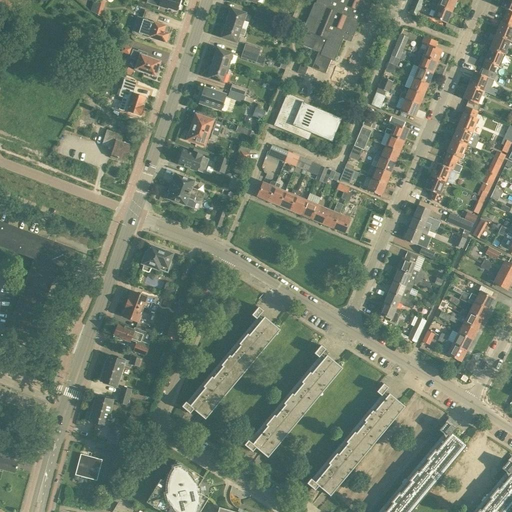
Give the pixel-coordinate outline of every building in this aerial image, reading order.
[(99,0),(93,0),(91,11),(100,16),(105,2),(99,0)] [(154,0),(153,3),(158,5),(157,7),(167,10),(167,8),(176,11),(176,10),(178,10),(180,5),(178,5),(179,0),(154,0)] [(363,23),(365,24),(367,19),(365,18),(372,1),(369,0),(316,0),(315,3),(314,3),(303,30),(304,30),(298,44),(318,52),(312,68),(325,73),(331,60),(334,61),(343,39),(350,42),(359,22),(363,24),(363,23)] [(423,4),(424,0),(423,0),(415,0),(415,1),(414,0),(408,14),(418,18),(420,12),(417,11),(420,3),(423,4)] [(433,0),(432,4),(433,4),(451,12),(456,1),(453,0),(433,0)] [(511,0),(503,0),(501,8),(507,10),(504,17),(511,19),(511,0)] [(447,23),(451,12),(433,4),(432,8),(436,10),(433,17),(447,23)] [(226,22),(240,27),(242,21),(247,22),(249,16),(244,14),(245,14),(231,9),(226,22)] [(144,10),(142,18),(137,36),(148,40),(149,37),(165,43),(166,41),(168,40),(169,37),(168,36),(168,34),(170,28),(156,23),(159,15),(144,10)] [(271,16),(256,11),(254,18),(269,23),(271,16)] [(511,19),(504,17),(502,23),(501,23),(496,35),(510,42),(511,42),(511,19)] [(240,28),(240,27),(226,22),(221,37),(235,42),(238,35),(243,36),(245,30),(240,28)] [(400,35),(397,42),(396,46),(403,49),(408,38),(400,35)] [(504,55),(510,42),(496,35),(490,49),(504,55)] [(421,44),(427,47),(426,51),(420,49),(417,55),(436,62),(441,51),(435,49),(437,42),(424,37),(421,44)] [(245,44),(242,51),(258,56),(260,49),(245,44)] [(122,46),(120,52),(129,55),(132,49),(122,46)] [(217,49),(212,63),(227,68),(232,54),(217,49)] [(499,68),(504,55),(490,49),(484,62),(485,62),(482,69),(494,73),(501,76),(503,72),(496,69),(496,67),(499,68)] [(157,68),(159,62),(145,57),(146,54),(137,50),(136,52),(132,50),(129,59),(136,62),(133,68),(154,76),(155,74),(157,74),(158,70),(157,68)] [(242,51),(240,58),(255,63),(258,56),(242,51)] [(413,65),(419,68),(432,73),(436,62),(417,55),(413,65)] [(229,75),(231,70),(227,68),(212,63),(207,78),(222,83),(225,74),(229,75)] [(396,67),(388,64),(385,71),(393,75),(396,67)] [(308,68),(300,65),(297,73),(304,76),(308,68)] [(130,76),(133,70),(128,68),(125,73),(130,76)] [(432,73),(419,68),(414,78),(427,84),(432,73)] [(474,72),(468,85),(483,92),(488,78),(474,72)] [(392,82),(382,78),(371,105),(382,110),(384,104),(382,103),(385,97),(384,96),(387,88),(389,89),(392,82)] [(427,84),(414,78),(409,89),(423,95),(427,84)] [(142,108),(146,98),(132,94),(136,83),(124,79),(118,97),(120,97),(122,98),(118,110),(125,112),(125,110),(140,115),(141,114),(142,113),(144,109),(142,108)] [(231,85),(229,91),(245,96),(247,90),(231,85)] [(477,105),(483,92),(468,85),(463,99),(477,105)] [(229,91),(228,96),(225,95),(204,88),(199,104),(220,110),(221,109),(225,110),(227,109),(230,99),(243,103),(245,96),(229,91)] [(400,94),(399,98),(405,100),(418,105),(423,95),(409,89),(407,95),(404,94),(400,94)] [(331,142),(336,132),(340,122),(341,119),(338,117),(305,104),(305,103),(303,103),(304,101),(287,94),(273,126),(277,127),(288,132),(308,140),(311,133),(331,142)] [(405,100),(399,98),(395,107),(401,110),(400,111),(414,116),(418,105),(405,100)] [(468,102),(463,114),(458,127),(472,133),(478,120),(475,119),(478,112),(477,112),(480,106),(477,105),(468,102)] [(265,112),(258,109),(255,118),(262,120),(265,112)] [(193,121),(190,128),(217,137),(219,130),(221,124),(213,121),(195,115),(194,116),(193,116),(192,121),(193,121)] [(391,117),(389,123),(392,124),(389,131),(386,130),(384,134),(390,136),(403,142),(408,131),(403,128),(405,123),(391,117)] [(364,121),(362,125),(377,131),(379,126),(372,124),(364,121)] [(467,146),(475,149),(477,142),(477,138),(478,135),(472,133),(458,127),(452,140),(467,146)] [(218,138),(217,137),(190,128),(188,134),(187,133),(185,139),(186,140),(186,141),(204,148),(207,140),(215,143),(216,140),(218,140),(218,138)] [(361,128),(358,135),(368,139),(371,132),(361,128)] [(247,135),(255,138),(257,133),(249,130),(247,135)] [(112,149),(110,157),(125,161),(130,145),(120,142),(122,136),(106,131),(101,146),(112,149)] [(368,139),(358,135),(354,144),(364,148),(368,139)] [(390,136),(385,147),(399,152),(403,142),(390,136)] [(461,159),(467,146),(452,140),(447,154),(448,154),(445,160),(462,167),(465,161),(461,159)] [(288,153),(288,152),(272,146),(269,153),(285,160),(288,153)] [(385,147),(381,157),(394,163),(399,152),(385,147)] [(196,169),(203,172),(208,159),(201,156),(202,154),(193,151),(192,153),(183,150),(181,156),(179,157),(177,161),(178,163),(196,170),(196,169)] [(496,151),(494,157),(503,161),(505,156),(496,151)] [(236,164),(245,167),(249,155),(240,152),(236,164)] [(288,153),(285,160),(284,163),(295,167),(299,157),(288,153)] [(359,156),(350,153),(349,157),(358,161),(359,161),(360,157),(359,156)] [(214,171),(223,174),(228,160),(219,157),(214,171)] [(306,160),(299,157),(295,167),(306,171),(310,162),(306,160)] [(390,174),(394,163),(381,157),(376,168),(390,174)] [(485,176),(494,180),(503,161),(494,157),(485,176)] [(459,173),(462,167),(445,160),(443,166),(436,163),(431,176),(445,182),(450,170),(459,173)] [(314,163),(310,162),(306,171),(317,176),(321,166),(314,163)] [(344,168),(354,172),(355,172),(356,170),(353,169),(354,167),(346,164),(344,168)] [(237,165),(234,175),(240,177),(243,167),(237,165)] [(321,166),(317,176),(315,180),(322,183),(326,184),(328,179),(331,171),(321,166)] [(343,172),(339,181),(349,185),(351,180),(354,172),(344,168),(342,172),(343,172)] [(385,185),(390,174),(376,168),(371,179),(385,185)] [(336,182),(339,174),(331,171),(328,179),(336,182)] [(174,176),(170,186),(203,198),(205,193),(192,188),(194,181),(176,174),(175,176),(174,176)] [(440,195),(445,182),(431,176),(425,190),(432,192),(429,199),(440,204),(443,196),(440,195)] [(491,187),(494,180),(485,176),(482,183),(491,187)] [(380,195),(385,185),(371,179),(367,190),(380,195)] [(256,197),(268,202),(276,182),(272,181),(270,181),(269,185),(262,182),(256,197)] [(278,207),(285,192),(279,189),(281,185),(276,182),(268,202),(278,207)] [(341,199),(344,200),(348,192),(349,188),(338,184),(336,189),(343,192),(341,199)] [(201,203),(203,198),(170,186),(167,196),(168,198),(168,199),(193,208),(195,203),(193,202),(194,201),(201,203)] [(498,200),(501,189),(493,187),(490,198),(498,200)] [(292,190),(291,194),(285,192),(278,207),(289,211),(298,192),(292,190)] [(300,216),(307,201),(301,198),(302,194),(298,192),(289,211),(300,216)] [(309,194),(307,200),(317,203),(319,197),(309,194)] [(478,215),(485,199),(479,197),(477,202),(476,201),(471,212),(478,215)] [(311,220),(317,205),(307,201),(300,216),(311,220)] [(337,202),(333,211),(328,209),(322,225),(332,229),(339,214),(343,205),(337,202)] [(322,225),(328,209),(317,205),(311,220),(322,225)] [(217,215),(224,218),(227,208),(220,206),(217,215)] [(418,206),(413,217),(419,220),(425,222),(431,225),(433,219),(428,217),(430,211),(418,206)] [(474,223),(477,216),(467,212),(464,219),(474,223)] [(344,234),(350,219),(339,214),(332,229),(344,234)] [(464,230),(461,237),(466,239),(473,224),(450,214),(446,222),(464,230)] [(413,217),(409,229),(415,231),(421,234),(424,235),(427,236),(428,233),(429,230),(431,225),(425,222),(419,220),(413,217)] [(433,219),(431,225),(434,226),(438,227),(440,222),(433,219)] [(76,229),(77,225),(64,220),(58,235),(86,246),(92,231),(84,227),(82,231),(76,229)] [(0,245),(35,259),(7,332),(18,336),(28,340),(57,266),(66,270),(73,251),(25,232),(0,222),(0,245)] [(497,224),(495,227),(507,233),(509,230),(497,224)] [(431,225),(429,230),(432,232),(435,233),(437,230),(438,227),(434,226),(431,225)] [(472,234),(478,237),(482,230),(476,226),(472,234)] [(511,235),(507,233),(495,227),(500,230),(497,234),(505,238),(511,242),(508,247),(511,249),(511,235)] [(407,232),(404,239),(416,244),(418,239),(419,239),(428,243),(431,237),(427,236),(424,235),(421,234),(415,231),(409,229),(407,232)] [(462,249),(466,239),(461,237),(457,236),(453,245),(462,249)] [(141,264),(142,264),(141,270),(147,273),(150,267),(167,273),(171,263),(169,263),(172,254),(150,246),(146,254),(145,253),(141,264)] [(496,260),(499,253),(488,247),(485,254),(496,260)] [(427,249),(423,257),(447,267),(451,259),(427,249)] [(403,258),(398,270),(422,280),(425,275),(413,270),(415,263),(403,258)] [(194,263),(185,259),(181,272),(189,275),(194,263)] [(511,265),(505,262),(500,272),(511,278),(511,265)] [(432,284),(422,280),(398,270),(393,281),(411,288),(413,283),(429,290),(432,284)] [(507,290),(511,280),(511,278),(500,272),(494,283),(507,290)] [(436,277),(434,284),(440,286),(443,280),(436,277)] [(411,288),(393,281),(388,292),(413,302),(415,297),(409,294),(411,288)] [(455,288),(453,291),(461,295),(468,299),(470,295),(463,292),(455,288)] [(470,295),(468,299),(474,302),(488,309),(494,298),(480,291),(477,297),(471,294),(470,295)] [(127,304),(143,310),(144,308),(149,310),(152,304),(146,302),(148,298),(132,292),(127,304)] [(413,302),(388,292),(384,303),(396,308),(398,303),(413,309),(415,303),(413,302)] [(169,305),(171,301),(165,298),(162,305),(166,307),(169,305)] [(427,299),(424,306),(431,309),(434,302),(427,299)] [(468,299),(466,303),(472,306),(469,312),(483,319),(488,309),(474,302),(468,299)] [(396,308),(384,303),(379,314),(391,320),(394,314),(399,316),(402,311),(396,308)] [(147,315),(142,313),(143,310),(127,304),(122,317),(138,323),(140,319),(145,321),(147,315)] [(197,412),(205,419),(279,329),(273,324),(259,313),(262,310),(259,308),(257,306),(249,315),(254,319),(186,402),(182,407),(188,412),(190,413),(193,409),(197,412)] [(460,316),(458,320),(463,322),(477,330),(483,319),(469,312),(463,309),(460,316)] [(448,320),(456,324),(457,320),(458,320),(451,316),(445,313),(441,311),(438,317),(447,322),(448,320)] [(408,338),(417,342),(426,321),(417,317),(408,338)] [(463,322),(463,323),(458,333),(472,340),(477,330),(463,322)] [(135,328),(134,330),(125,326),(124,327),(117,324),(112,336),(129,343),(130,341),(136,343),(133,351),(145,356),(148,348),(147,348),(148,345),(141,342),(145,332),(135,328)] [(428,345),(433,334),(428,331),(422,342),(428,345)] [(165,338),(174,341),(176,336),(167,333),(165,338)] [(472,340),(458,333),(453,343),(466,350),(472,340)] [(445,344),(447,340),(439,336),(437,341),(445,344)] [(461,361),(466,350),(453,343),(447,354),(461,361)] [(259,451),(266,457),(341,367),(336,363),(321,351),(323,348),(321,346),(319,345),(312,353),(317,357),(248,441),(247,441),(244,445),(249,450),(250,451),(251,452),(255,448),(259,451)] [(128,364),(129,362),(125,361),(125,359),(118,357),(118,359),(108,356),(106,362),(104,361),(102,368),(121,374),(123,367),(130,369),(131,365),(128,364)] [(142,359),(130,356),(129,362),(128,364),(131,365),(139,367),(142,359)] [(153,366),(151,374),(159,376),(161,369),(153,366)] [(126,376),(120,374),(121,374),(102,368),(100,373),(102,375),(100,381),(110,384),(109,385),(116,388),(118,381),(124,383),(126,376)] [(322,490),(329,496),(403,406),(398,402),(384,390),(386,387),(384,385),(381,383),(374,391),(379,395),(311,479),(306,484),(312,489),(313,489),(314,490),(318,486),(322,490)] [(495,384),(494,388),(487,386),(484,393),(504,400),(508,388),(495,384)] [(121,387),(118,395),(130,398),(141,401),(143,396),(135,394),(136,391),(121,387)] [(118,395),(116,403),(128,406),(130,398),(118,395)] [(92,402),(91,409),(109,414),(113,399),(106,397),(105,399),(96,396),(94,402),(92,402)] [(104,428),(109,414),(91,409),(89,415),(90,416),(88,422),(97,425),(97,426),(104,428)] [(450,425),(449,426),(446,423),(444,421),(437,429),(442,433),(377,511),(409,511),(465,444),(460,440),(451,433),(455,429),(450,425)] [(123,429),(110,425),(108,434),(119,437),(120,432),(122,433),(123,429)] [(9,431),(1,426),(0,427),(0,434),(5,438),(9,431)] [(21,455),(10,452),(11,449),(0,445),(0,471),(1,472),(2,470),(15,473),(17,463),(18,463),(21,455)] [(96,481),(102,460),(80,454),(75,475),(96,481)] [(511,463),(511,464),(509,462),(506,460),(499,467),(504,471),(471,511),(503,511),(511,501),(511,463)] [(171,511),(172,511),(171,511),(199,511),(208,499),(200,494),(199,490),(198,486),(203,478),(175,461),(162,481),(160,480),(146,503),(165,511),(171,511)]
